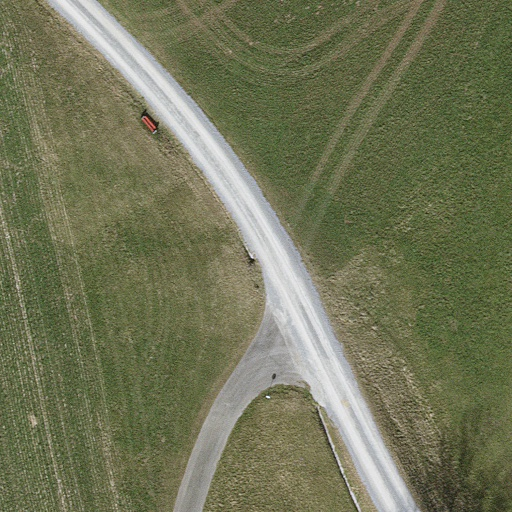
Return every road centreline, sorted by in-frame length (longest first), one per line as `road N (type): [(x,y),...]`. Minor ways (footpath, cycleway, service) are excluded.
road 1 (track): [(401,511),(294,325),(210,146),(67,0)]
road 2 (track): [(294,325),(235,398),(185,511)]
